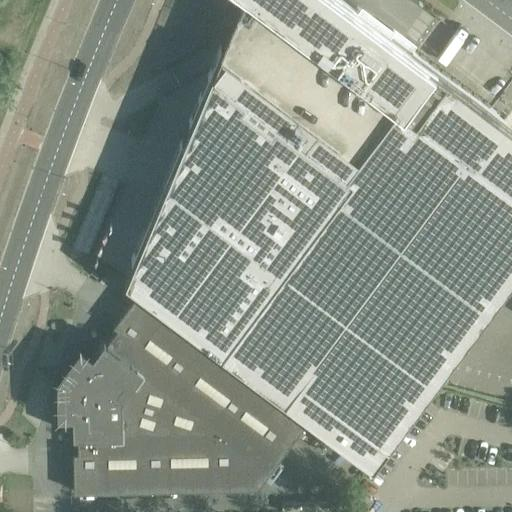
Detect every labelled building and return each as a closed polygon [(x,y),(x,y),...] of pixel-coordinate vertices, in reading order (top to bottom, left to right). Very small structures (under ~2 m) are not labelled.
[(346,0),(239,0),(232,18),(221,45),(220,45),(131,259),(124,277),(371,461),(511,272),(511,187),(499,177),(487,168),(475,159),(506,118),(489,105),(486,103),(475,95),(464,87),(454,79),(443,71),(433,63),(422,55),(412,48),(388,30),(357,7),(356,7),(346,0)] [(392,25),(388,30),(412,48),(416,42),(392,25)] [(511,122),(506,118),(475,159),(487,168),(499,177),(511,187),(511,122)] [(71,393),(72,415),(72,433),(77,433),(78,450),(73,451),(73,454),(73,468),(74,490),(257,486),(290,443),(295,435),(308,419),(137,292),(119,316),(113,324),(117,327),(107,341),(103,338),(92,353),(78,371),(75,381),(71,393)] [(57,415),(72,415),(71,393),(75,381),(78,371),(92,353),(80,344),(56,376),(57,415)] [(365,509),(373,500),(361,491),(354,500),(365,509)]
